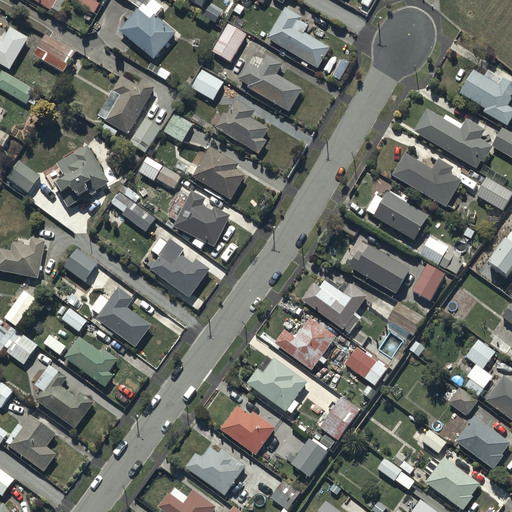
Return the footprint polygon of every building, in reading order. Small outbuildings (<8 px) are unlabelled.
[(29,0),(52,13),(53,11),(62,16),(70,1),(69,0),(29,0)] [(75,0),(73,5),(95,18),(101,7),(98,5),(100,0),(75,0)] [(179,0),(201,13),(208,0),(179,0)] [(143,8),(122,34),(158,63),(180,35),(158,17),(156,19),(143,8)] [(286,11),(268,42),(318,71),(330,49),(305,35),(309,28),(300,23),(302,20),(286,11)] [(229,26),(213,54),(231,66),(248,37),(229,26)] [(0,41),(0,65),(12,73),(31,41),(12,30),(5,44),(0,41)] [(38,61),(39,58),(63,71),(75,49),(46,33),(32,58),(38,61)] [(249,66),(240,83),(251,88),(249,92),(292,116),(304,94),(280,80),(286,69),(270,59),(262,73),(249,66)] [(202,72),(191,92),(215,105),(226,85),(202,72)] [(0,89),(29,106),(30,104),(37,108),(42,99),(34,95),(36,91),(4,73),(1,78),(0,77),(0,89)] [(485,115),(510,130),(511,126),(511,110),(511,107),(511,84),(505,80),(501,88),(475,73),(461,98),(486,112),(485,115)] [(124,80),(101,121),(130,138),(158,91),(144,83),(140,89),(124,80)] [(221,118),(214,129),(263,160),(272,146),(267,143),(273,134),(256,123),(259,117),(239,104),(230,119),(228,118),(226,121),(221,118)] [(448,119),(445,122),(429,112),(415,136),(479,173),(483,165),(486,166),(495,152),(511,162),(511,136),(504,132),(493,149),(483,143),(488,134),(468,122),(465,128),(448,119)] [(177,115),(163,135),(184,148),(186,146),(188,147),(198,134),(192,130),(194,127),(177,115)] [(131,145),(146,155),(162,131),(146,121),(131,145)] [(0,131),(0,146),(5,150),(12,138),(0,131)] [(97,196),(111,187),(89,149),(59,168),(65,178),(59,182),(61,185),(55,188),(61,197),(69,212),(92,198),(93,200),(98,197),(97,196)] [(232,204),(247,180),(238,174),(241,168),(212,149),(199,170),(192,167),(187,176),(232,204)] [(406,156),(393,179),(448,210),(463,184),(452,177),(456,170),(440,162),(434,172),(406,156)] [(183,179),(148,159),(138,174),(156,184),(157,182),(175,193),(183,179)] [(22,164),(10,181),(6,186),(15,191),(16,189),(30,198),(43,178),(22,164)] [(511,195),(487,181),(476,199),(504,216),(511,202),(511,195)] [(120,193),(112,205),(125,214),(123,217),(148,235),(158,221),(120,193)] [(194,195),(175,230),(217,252),(234,220),(216,211),(215,213),(205,208),(209,202),(194,195)] [(376,198),(366,215),(415,244),(430,219),(410,207),(412,204),(399,196),(398,199),(391,195),(390,197),(389,196),(384,203),(376,198)] [(420,258),(422,260),(438,271),(440,269),(456,280),(466,265),(448,253),(449,251),(432,240),(420,258)] [(489,265),(506,277),(511,269),(511,243),(507,240),(489,265)] [(0,251),(0,274),(41,283),(49,245),(33,241),(31,249),(14,246),(12,254),(0,251)] [(162,242),(153,255),(161,261),(150,274),(192,304),(213,275),(197,264),(195,267),(183,259),(187,254),(171,243),(169,247),(162,242)] [(360,254),(350,270),(396,299),(412,272),(371,248),(366,257),(360,254)] [(63,270),(85,286),(99,267),(77,251),(63,270)] [(428,267),(413,294),(432,305),(447,278),(428,267)] [(343,292),(328,282),(323,291),(316,286),(303,305),(351,339),(363,322),(356,318),(369,300),(352,289),(352,290),(347,286),(343,292)] [(24,290),(4,316),(16,326),(36,299),(24,290)] [(100,318),(97,323),(136,352),(154,329),(129,311),(135,303),(120,292),(110,305),(103,300),(93,313),(100,318)] [(511,300),(501,316),(511,323),(511,300)] [(399,305),(388,324),(389,334),(406,344),(410,338),(414,340),(426,321),(399,305)] [(72,310),(63,322),(81,335),(90,323),(72,310)] [(0,354),(2,357),(5,353),(8,354),(7,356),(25,370),(40,351),(18,334),(17,335),(0,321),(0,354)] [(287,333),(276,347),(314,375),(322,365),(327,369),(331,364),(325,360),(339,341),(313,322),(305,332),(302,330),(295,340),(287,333)] [(479,339),(466,355),(483,369),(496,352),(479,339)] [(120,365),(105,354),(102,357),(81,341),(65,363),(106,393),(116,380),(111,376),(120,365)] [(360,351),(347,368),(378,391),(390,374),(360,351)] [(259,373),(248,387),(288,416),(310,386),(277,362),(265,377),(259,373)] [(45,394),(37,404),(76,434),(96,407),(81,395),(76,401),(63,391),(69,383),(50,368),(36,387),(45,394)] [(478,395),(484,388),(469,378),(464,385),(478,395)] [(511,383),(506,379),(487,405),(511,423),(511,383)] [(0,381),(0,409),(3,411),(16,393),(0,381)] [(447,388),(442,395),(449,400),(448,402),(467,416),(478,401),(459,386),(454,393),(447,388)] [(329,437),(322,446),(332,454),(339,445),(340,446),(364,416),(344,401),(321,431),(329,437)] [(239,410),(221,433),(257,461),(278,433),(254,415),(251,419),(239,410)] [(457,441),(493,468),(503,455),(501,454),(510,442),(475,415),(456,440),(457,441)] [(20,429),(6,448),(46,477),(60,458),(50,451),(58,439),(32,419),(23,431),(20,429)] [(0,427),(0,443),(3,446),(11,436),(0,427)] [(439,452),(447,441),(430,429),(422,440),(439,452)] [(311,443),(292,469),(310,482),(329,456),(311,443)] [(195,451),(185,466),(225,495),(234,482),(240,485),(243,481),(238,477),(246,465),(222,448),(219,452),(210,445),(202,456),(195,451)] [(398,451),(392,460),(410,474),(415,468),(404,459),(406,457),(398,451)] [(445,456),(425,481),(463,510),(473,496),(471,495),(480,483),(445,456)] [(378,465),(377,464),(376,467),(394,481),(395,479),(408,489),(415,480),(401,470),(402,469),(385,457),(378,465)] [(0,470),(0,496),(4,500),(17,483),(0,470)] [(286,486),(274,502),(287,511),(291,511),(302,498),(286,486)] [(167,491),(157,506),(165,511),(212,511),(216,506),(192,489),(183,502),(167,491)] [(372,511),(347,494),(339,505),(348,511),(372,511)] [(439,511),(420,498),(409,511),(439,511)] [(341,511),(326,501),(318,511),(341,511)] [(233,505),(227,511),(243,511),(242,511),(245,507),(239,503),(236,507),(233,505)]
